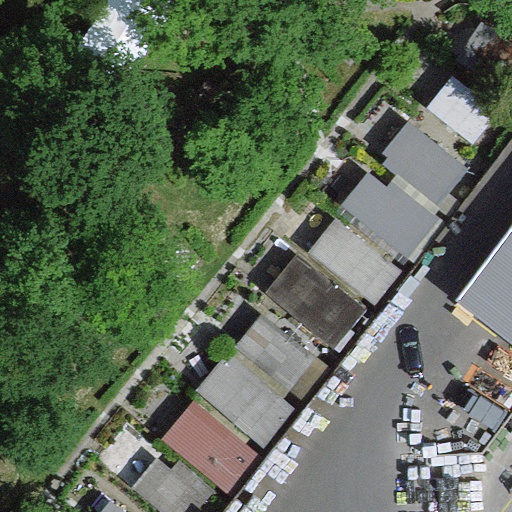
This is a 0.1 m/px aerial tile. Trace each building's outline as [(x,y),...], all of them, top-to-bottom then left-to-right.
[(511,46),(486,30),(468,60),(511,86),(511,46)] [(453,80),(434,106),(474,136),(493,111),(453,80)] [(414,129),(387,162),(436,202),(463,169),(414,129)] [(369,176),(348,204),(409,251),(435,217),(392,183),(387,190),(369,176)] [(336,223),(314,252),(375,299),(397,271),(336,223)] [(511,229),(472,283),(511,313),(511,229)] [(298,271),(279,295),(329,335),(348,310),(298,271)] [(262,318),(239,346),(288,385),(311,357),(262,318)] [(229,358),(202,390),(263,441),(290,409),(229,358)] [(254,456),(199,410),(173,441),(229,487),(254,456)] [(157,461),(136,487),(166,511),(190,511),(202,498),(157,461)]
